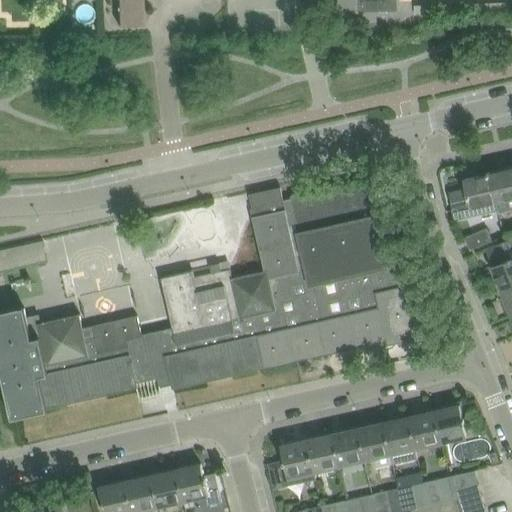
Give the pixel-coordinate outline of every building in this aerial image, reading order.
[(119,0),(120,26),(144,26),(143,0),(119,0)] [(511,196),(511,168),(491,173),(500,212),(511,210),(508,198),(511,196)] [(468,189),(451,192),(457,217),(499,208),(491,173),(490,172),(488,172),(488,174),(466,179),(468,189)] [(388,344),(424,336),(412,283),(408,284),(406,276),(406,274),(401,272),(399,270),(391,272),(390,265),(395,263),(394,258),(387,227),(384,213),(384,214),(381,203),(378,186),(377,182),(370,178),(369,177),(361,179),(347,182),(335,185),(323,188),(292,195),(292,198),(284,200),(281,186),(250,194),(254,208),(257,207),(259,215),(253,216),(254,217),(255,217),(267,270),(234,277),(232,268),(195,276),(194,270),(162,277),(174,327),(143,334),(139,315),(84,328),(81,314),(42,323),(40,323),(44,337),(33,339),(27,316),(25,308),(25,305),(0,310),(0,364),(12,418),(16,417),(48,410),(47,407),(47,405),(137,385),(138,388),(139,387),(137,382),(171,375),(174,388),(175,388),(174,386),(289,360),(325,352),(326,353),(327,353),(326,351),(386,338),(387,340),(388,344)] [(200,222),(201,237),(215,236),(213,221),(200,222)] [(492,240),(488,228),(465,237),(470,249),(492,240)] [(511,239),(488,249),(503,288),(511,284),(511,239)] [(0,270),(48,260),(43,240),(0,249),(0,270)] [(511,284),(503,288),(511,310),(511,284)] [(463,418),(460,404),(458,405),(459,407),(446,410),(446,407),(434,410),(441,441),(467,435),(464,422),(465,422),(464,417),(463,418)] [(441,441),(434,410),(433,410),(434,412),(421,415),(421,413),(409,416),(416,447),(441,441)] [(416,447),(409,416),(408,416),(408,418),(396,421),(395,419),(383,422),(391,452),(390,452),(393,463),(418,457),(416,447)] [(391,452),(383,422),(383,424),(371,427),(370,425),(358,427),(365,458),(374,456),(376,466),(393,463),(390,452),(391,452)] [(365,458),(358,427),(357,427),(358,430),(345,432),(345,430),(333,433),(340,464),(365,458)] [(340,464),(333,433),(332,433),(333,435),(320,438),(320,436),(308,439),(315,470),(340,464)] [(315,470),(308,439),(295,441),(296,444),(283,446),(283,444),(282,445),(285,460),(269,464),(274,487),(291,484),(289,476),(315,470)] [(204,475),(201,463),(200,463),(201,466),(188,468),(188,466),(177,469),(183,499),(205,494),(207,504),(222,501),(215,472),(204,475)] [(183,499),(177,469),(175,469),(175,471),(163,474),(162,472),(151,474),(158,504),(183,499)] [(478,483),(474,470),(449,476),(453,491),(455,490),(478,483)] [(158,504),(151,474),(149,475),(150,477),(137,480),(137,478),(126,480),(132,511),(159,511),(158,504)] [(453,491),(449,476),(438,478),(443,502),(458,499),(455,490),(453,491)] [(443,502),(438,478),(424,482),(430,505),(443,502)] [(132,511),(126,480),(124,481),(125,483),(112,486),(112,484),(99,487),(105,511),(132,511)] [(430,505),(424,482),(413,484),(418,508),(430,505)] [(482,495),(478,483),(455,490),(458,499),(459,502),(482,495)] [(418,508),(413,484),(399,487),(404,511),(418,508)] [(399,511),(404,511),(399,487),(387,490),(392,511),(399,511)] [(392,511),(387,490),(373,493),(377,511),(392,511)] [(377,511),(373,493),(362,496),(365,511),(377,511)] [(466,511),(485,506),(482,495),(459,502),(462,511),(466,511)] [(365,511),(362,496),(348,499),(351,511),(365,511)] [(351,511),(348,499),(337,502),(338,511),(351,511)] [(338,511),(337,502),(323,505),(324,511),(338,511)]
